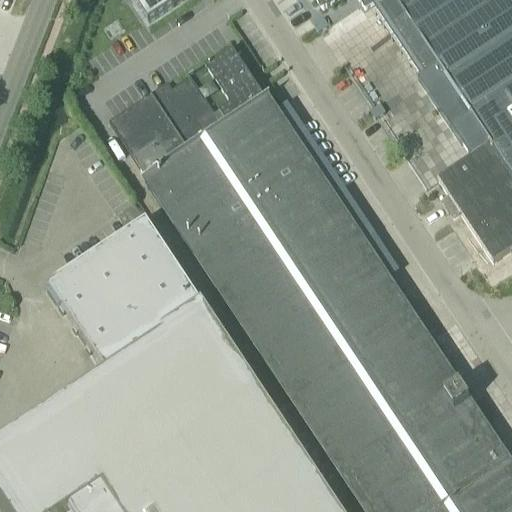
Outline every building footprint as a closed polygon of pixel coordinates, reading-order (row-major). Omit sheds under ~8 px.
[(132,0),(148,24),(183,0),(132,0)] [(511,0),(357,0),(364,11),(360,13),(388,55),(404,44),(424,76),(511,17),(511,0)] [(490,148),(511,181),(511,17),(424,76),(436,94),(445,107),(458,99),(490,148)] [(144,183),(362,511),(511,511),(511,469),(466,400),(470,398),(467,393),(463,395),(268,101),(266,102),(233,52),(173,92),(167,86),(109,125),(147,182),(144,183)] [(511,254),(511,181),(490,148),(437,183),(448,200),(441,204),(453,222),(460,217),(493,267),(511,254)] [(336,511),(147,227),(45,294),(101,378),(0,444),(0,511),(67,511),(70,511),(336,511)]
